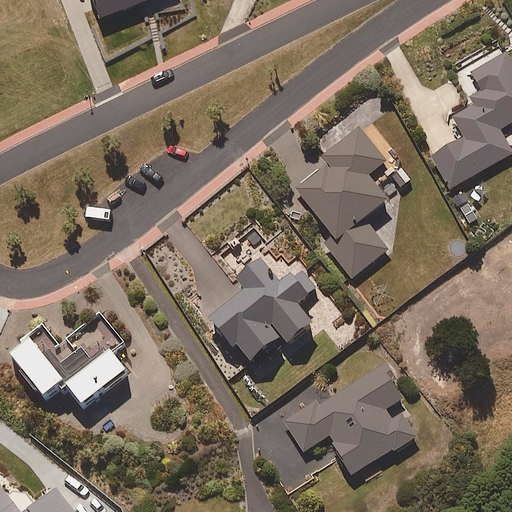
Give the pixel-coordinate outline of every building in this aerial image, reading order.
[(511,64),(508,56),(459,83),(472,107),(452,118),(465,141),(433,158),(450,191),(511,158),(511,155),(500,133),(511,125),(511,64)] [(389,165),(361,130),(325,158),(330,164),(298,190),(336,238),(326,246),(354,281),(390,253),(367,223),(391,204),(371,179),(389,165)] [(282,289),(264,266),(241,284),(249,294),(214,321),(237,351),(241,348),(256,368),(288,343),(293,349),(318,330),(300,307),(320,292),(305,272),(282,289)] [(126,346),(102,315),(61,347),(46,328),(11,354),(48,403),(69,387),(87,411),(131,377),(114,355),(126,346)] [(405,401),(384,368),(315,412),(312,407),(286,423),(306,455),(331,440),(355,479),(420,438),(406,416),(394,423),(387,413),(405,401)]
